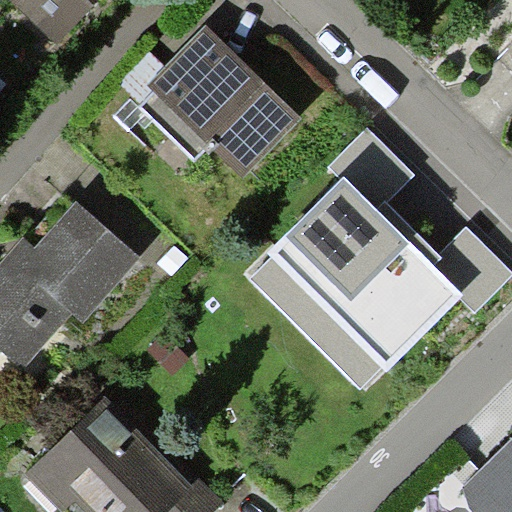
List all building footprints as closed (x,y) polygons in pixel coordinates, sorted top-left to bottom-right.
[(1,0),(57,48),(98,0),(1,0)] [(241,176),(295,116),(240,65),(202,31),(147,90),(241,176)] [(397,292),(420,268),(337,188),(268,258),(351,339),(397,292)] [(79,323),(137,255),(76,203),(36,249),(24,239),(0,267),(0,348),(24,369),(69,315),(79,323)] [(213,511),(214,511),(157,454),(101,399),(27,472),(67,511),(213,511)] [(511,511),(511,429),(459,481),(468,511),(511,511)]
